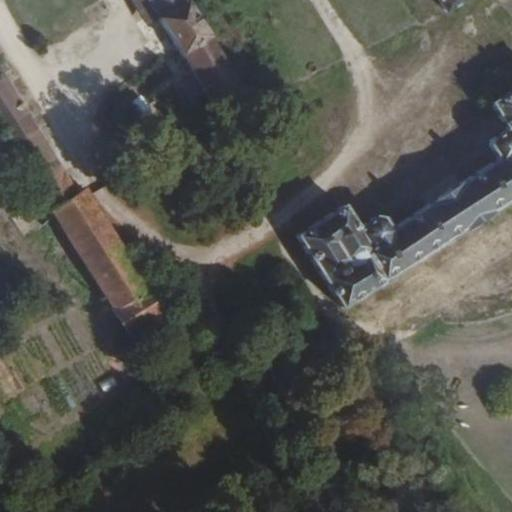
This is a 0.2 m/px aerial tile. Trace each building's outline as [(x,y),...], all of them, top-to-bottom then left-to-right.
[(128,0),(146,28),(157,19),(145,0),(128,0)] [(201,89),(220,118),(250,100),(187,0),(145,0),(157,19),(193,75),(178,85),(187,98),(201,89)] [(439,0),(446,11),(462,0),(439,0)] [(0,128),(54,213),(58,216),(93,194),(86,184),(80,189),(0,66),(0,128)] [(344,205),(295,237),(340,310),(511,195),(511,88),(489,103),(506,127),(491,137),(490,145),(453,169),(450,164),(415,187),(418,192),(381,217),(375,214),(357,227),(344,205)] [(58,216),(131,332),(165,309),(131,256),(93,194),(58,216)]
